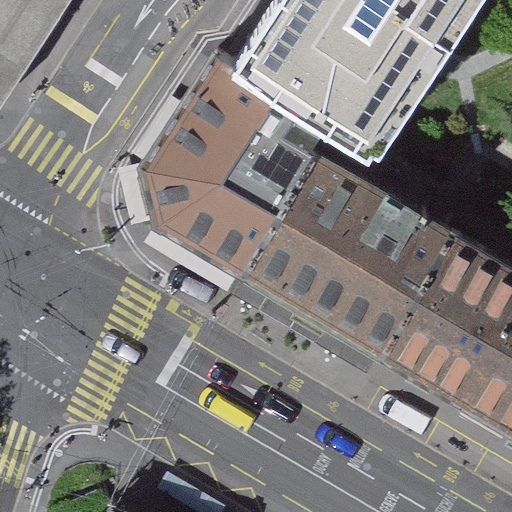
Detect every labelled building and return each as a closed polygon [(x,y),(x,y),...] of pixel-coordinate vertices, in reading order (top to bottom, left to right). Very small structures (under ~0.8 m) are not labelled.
[(0,0),(0,116),(13,124),(86,0),(0,0)] [(477,0),(277,0),(237,62),(310,108),(379,153),(477,0)] [(159,222),(245,276),(317,158),(289,141),(310,108),(237,62),(221,51),(215,60),(142,162),(155,208),(159,222)] [(386,353),(456,237),(317,158),(245,276),(386,353)] [(470,409),(511,339),(511,268),(456,237),(386,353),(470,409)] [(511,339),(470,409),(511,433),(511,339)] [(220,511),(165,479),(157,491),(193,511),(220,511)]
